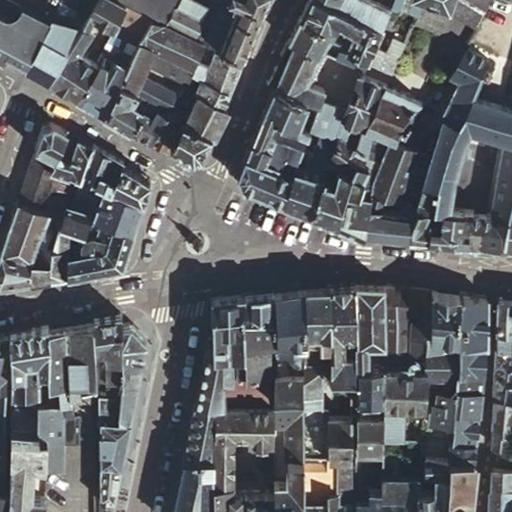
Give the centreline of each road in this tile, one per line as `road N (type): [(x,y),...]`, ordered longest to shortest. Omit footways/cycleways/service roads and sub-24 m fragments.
road 1 (tertiary): [(238,269),(362,257),(493,269)]
road 2 (residential): [(478,511),(493,269)]
road 3 (residential): [(177,278),(144,511)]
road 4 (residential): [(289,0),(203,187)]
road 5 (residential): [(203,187),(28,85)]
road 6 (tertiary): [(0,309),(177,278)]
road 7 (unknown): [(461,265),(481,135)]
